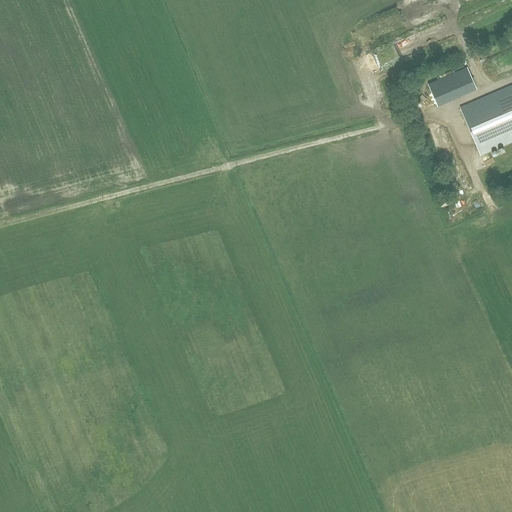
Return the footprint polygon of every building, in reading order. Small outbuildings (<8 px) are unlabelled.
[(387,49),(354,60),(374,115),(389,110),(387,105),(388,105),(376,71),(392,65),(387,49)] [(494,67),(497,73),(508,68),(505,62),(494,67)] [(437,106),(476,89),(466,67),(428,82),(437,106)] [(511,86),(460,108),(481,155),(511,141),(511,86)] [(455,183),(465,179),(463,173),(453,177),(455,183)] [(462,181),(457,183),(463,196),(467,194),(462,181)] [(403,267),(395,271),(400,281),(407,277),(403,267)]
